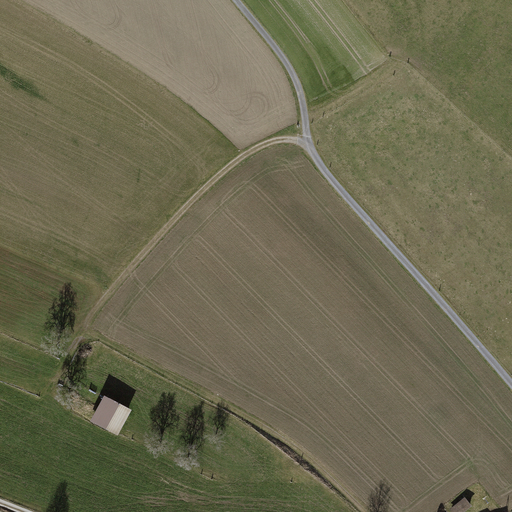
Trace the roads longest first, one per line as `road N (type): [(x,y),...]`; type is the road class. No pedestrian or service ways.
road 1 (track): [(310,145),(275,141),(241,157),(161,225),(87,328),(304,452),(366,511)]
road 2 (track): [(235,0),(290,68),(310,145),(326,173),(511,388)]
